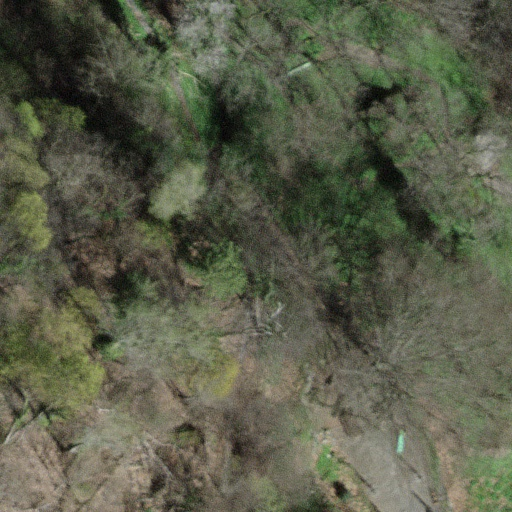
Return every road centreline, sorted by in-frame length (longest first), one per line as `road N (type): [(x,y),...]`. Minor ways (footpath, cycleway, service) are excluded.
road 1 (track): [(456,511),(212,0)]
road 2 (track): [(284,151),(404,209),(511,191)]
